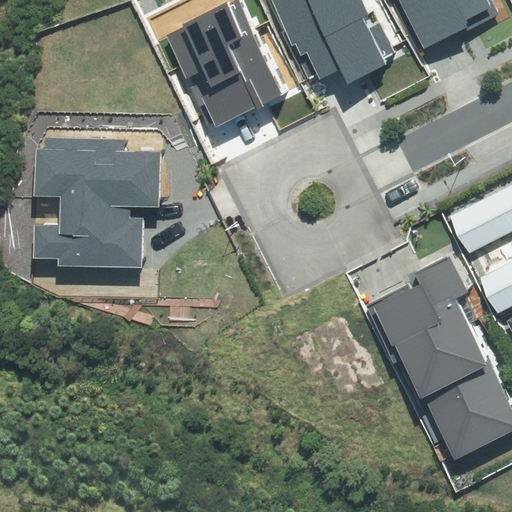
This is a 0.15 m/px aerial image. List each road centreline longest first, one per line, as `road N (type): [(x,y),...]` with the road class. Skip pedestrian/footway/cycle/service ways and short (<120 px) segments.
road 1 (residential): [(357,182),(356,210),(337,231),(316,236),(284,219),(277,195),(291,164),(324,155),(352,174)]
road 2 (residential): [(352,174),(511,97)]
